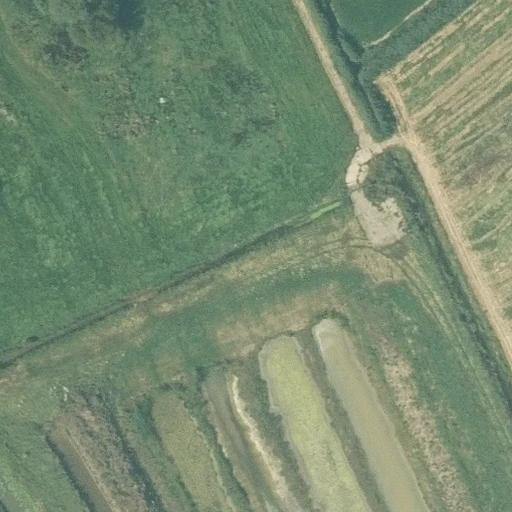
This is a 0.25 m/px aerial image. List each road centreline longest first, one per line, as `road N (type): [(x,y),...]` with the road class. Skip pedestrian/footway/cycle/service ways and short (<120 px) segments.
road 1 (track): [(489,53),(401,134),(366,150),(345,180),(351,215),(0,388)]
road 2 (track): [(366,150),(294,0)]
